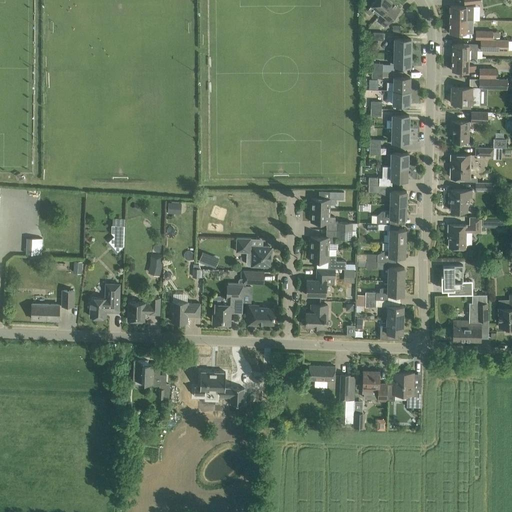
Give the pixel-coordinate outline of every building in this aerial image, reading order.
[(374,0),(366,11),(370,14),(375,8),(386,16),(381,23),(385,27),(401,8),(395,3),(395,2),(393,0),(374,0)] [(480,6),(450,5),(450,19),(479,19),(480,6)] [(473,19),(450,19),(450,32),(473,33),(473,19)] [(476,38),(493,38),(493,31),(476,30),(476,38)] [(395,38),(395,51),(411,52),(411,38),(395,38)] [(481,50),(508,51),(508,39),(481,39),(481,50)] [(453,43),(453,57),(468,57),(476,57),(476,44),(453,43)] [(411,52),(395,51),(394,65),(410,65),(411,52)] [(468,57),(453,57),(452,70),(476,71),(476,65),(468,65),(468,57)] [(372,62),(372,70),(383,70),(383,63),(372,62)] [(480,76),(496,77),(496,68),(480,68),(480,76)] [(387,81),(387,89),(388,89),(394,89),(410,90),(410,76),(403,76),(394,76),(394,77),(394,82),(387,81)] [(479,87),(480,87),(500,88),(500,87),(507,87),(507,77),(500,78),(479,78),(479,87)] [(368,78),(368,88),(376,88),(376,79),(368,78)] [(479,87),(452,86),(451,103),(460,103),(460,107),(471,107),(471,103),(480,103),(480,87),(479,87)] [(388,89),(387,103),(409,103),(410,90),(394,89),(388,89)] [(470,121),(487,121),(487,110),(470,110),(470,121)] [(393,114),(393,127),(408,128),(409,114),(393,114)] [(453,141),(466,141),(466,128),(469,128),(469,121),(451,120),(451,133),(453,133),(453,141)] [(408,128),(393,127),(392,141),(408,141),(408,128)] [(475,155),(494,155),(494,147),(475,146),(475,155)] [(392,152),(392,166),(407,166),(408,152),(392,152)] [(450,177),(470,177),(470,154),(451,153),(450,177)] [(407,166),(392,166),(391,179),(407,179),(407,166)] [(476,189),(492,190),(492,182),(476,181),(476,189)] [(451,210),(467,210),(467,196),(471,196),(472,187),(452,187),(452,194),(449,194),(449,202),(451,202),(451,210)] [(407,191),(391,190),(391,204),(406,204),(407,191)] [(311,207),(311,209),(330,210),(330,204),(334,204),(334,199),(342,199),(342,192),(329,191),(329,198),(311,197),(311,201),(310,201),(310,207),(311,207)] [(377,215),(376,222),(378,222),(399,223),(399,217),(406,218),(406,204),(391,204),(390,211),(382,210),(377,215)] [(330,210),(311,209),(311,211),(310,211),(310,217),(311,217),(311,221),(329,222),(330,222),(335,222),(335,216),(330,216),(330,210)] [(449,247),(466,247),(466,231),(481,231),(481,216),(470,216),(470,224),(448,224),(448,233),(449,233),(449,247)] [(482,218),(482,226),(490,226),(490,218),(482,218)] [(337,220),(336,229),(351,230),(351,221),(337,220)] [(378,222),(378,229),(387,229),(387,234),(390,234),(389,242),(405,242),(405,229),(398,229),(399,223),(378,222)] [(111,239),(119,247),(124,242),(125,225),(118,225),(118,233),(111,239)] [(351,230),(336,229),(336,237),(351,238),(351,230)] [(310,246),(310,248),(329,248),(329,242),(335,243),(335,237),(329,237),(329,236),(310,236),(310,240),(309,240),(309,246),(310,246)] [(27,237),(26,253),(42,254),(42,238),(27,237)] [(270,246),(251,245),(251,237),(241,237),(237,237),(236,251),(247,251),(246,263),(248,265),(271,266),(272,248),(270,246)] [(405,242),(389,242),(389,248),(377,253),(367,253),(367,260),(372,260),(377,261),(395,261),(395,256),(405,256),(405,242)] [(309,250),(309,256),(310,256),(310,260),(328,260),(328,268),(346,268),(346,260),(336,260),(336,255),(337,249),(329,248),(310,248),(310,250),(309,250)] [(151,253),(150,263),(156,264),(154,274),(159,275),(162,266),(162,254),(151,253)] [(74,261),(73,272),(81,272),(82,261),(74,261)] [(496,262),(489,265),(492,273),(499,270),(496,262)] [(461,265),(444,265),(444,287),(448,287),(449,295),(473,294),(472,281),(461,281),(461,265)] [(404,267),(384,266),(384,273),(388,273),(388,280),(404,281),(404,267)] [(193,276),(202,277),(203,268),(193,268),(193,276)] [(307,294),(326,295),(326,283),(334,284),(335,268),(327,268),(317,268),(317,279),(307,279),(307,294)] [(264,270),(243,270),(243,273),(243,280),(243,283),(264,284),(264,270)] [(485,273),(474,273),(474,282),(485,282),(485,273)] [(366,294),(361,294),(361,299),(365,299),(376,299),(388,299),(389,294),(404,294),(404,281),(388,280),(388,287),(380,287),(380,292),(366,291),(366,294)] [(89,297),(89,306),(91,306),(90,316),(106,316),(106,311),(119,311),(120,283),(109,283),(109,293),(105,292),(105,297),(89,297)] [(213,313),(212,322),(227,323),(230,323),(231,320),(231,312),(242,312),(242,302),(243,295),(243,285),(228,284),(227,296),(227,298),(224,298),(222,295),(216,295),(212,298),(212,302),(215,305),(215,313),(213,313)] [(243,295),(242,302),(251,302),(252,285),(243,285),(243,295)] [(74,289),(63,289),(62,305),(74,305),(74,289)] [(511,293),(510,294),(510,307),(499,307),(499,326),(511,325),(511,293)] [(160,303),(160,297),(151,297),(151,303),(145,303),(129,301),(128,319),(144,319),(144,312),(150,312),(150,313),(159,313),(160,303)] [(170,310),(172,310),(171,320),(183,321),(183,318),(188,318),(188,315),(200,316),(200,306),(200,303),(188,302),(188,301),(172,301),(172,303),(170,303),(170,310)] [(488,302),(471,302),(471,314),(477,314),(477,319),(488,319),(488,302)] [(32,318),(59,319),(59,304),(32,303),(32,318)] [(248,324),(258,324),(258,322),(273,323),(274,307),(258,306),(258,304),(248,304),(248,324)] [(313,327),(325,328),(325,319),(327,319),(328,304),(312,304),(311,311),(307,311),(307,316),(306,316),(306,325),(313,325),(313,327)] [(387,305),(387,318),(403,319),(403,305),(387,305)] [(387,326),(380,325),(380,338),(387,338),(388,332),(403,332),(403,319),(387,318),(387,326)] [(475,320),(454,319),(453,339),(480,339),(481,322),(475,321),(475,320)] [(148,363),(148,360),(134,359),(133,380),(144,380),(144,383),(166,384),(167,374),(160,374),(160,364),(148,363)] [(335,365),(309,364),(308,379),(315,379),(315,386),(327,387),(328,380),(334,380),(335,365)] [(226,371),(201,370),(200,386),(194,386),(194,394),(205,394),(205,391),(219,391),(219,397),(231,397),(230,403),(244,403),(244,387),(225,387),(226,371)] [(363,386),(363,392),(364,392),(364,398),(378,398),(378,400),(387,400),(388,384),(379,383),(379,371),(363,370),(363,375),(363,386)] [(407,407),(421,407),(422,385),(413,385),(413,372),(394,372),(393,393),(407,394),(407,407)] [(350,373),(341,373),(339,399),(355,400),(355,376),(350,376),(350,373)] [(354,411),(353,426),(364,427),(364,417),(359,417),(359,412),(354,411)]
